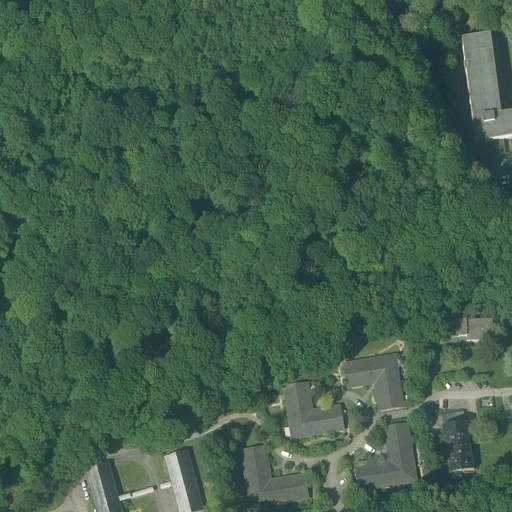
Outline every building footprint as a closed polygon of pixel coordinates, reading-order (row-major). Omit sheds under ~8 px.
[(511,139),(511,114),(501,116),(490,36),(461,40),(475,145),(494,142),(504,141),(511,139)] [(488,314),(460,315),(460,311),(439,312),(439,334),(455,334),(455,330),(459,329),(459,333),(461,333),(461,339),(485,338),(485,329),(488,329),(488,314)] [(376,388),(379,412),(403,408),(402,401),(399,401),(399,398),(402,398),(395,357),(344,365),(345,375),(348,375),(349,378),(346,378),(348,389),(371,385),(371,383),(375,382),(377,384),(377,388),(376,388)] [(285,398),(292,439),(343,431),(342,420),(338,421),(338,418),(341,418),(339,407),(316,411),(316,413),(312,413),(310,412),(309,408),(311,408),(308,384),(284,388),(285,395),(288,394),(288,397),(285,398)] [(447,474),(447,476),(471,471),(471,470),(469,471),(468,465),(470,464),(461,412),(460,412),(439,416),(441,426),(439,427),(439,428),(442,427),(443,434),(440,435),(443,452),(446,452),(447,459),(444,460),(446,467),(448,467),(450,474),(447,474)] [(358,482),(359,492),(416,483),(407,426),(397,427),(397,430),(394,431),(394,428),(384,429),(387,448),(389,450),(390,449),(391,452),(389,453),(388,455),(389,463),(379,465),(378,467),(378,468),(375,469),(375,467),(372,466),(355,468),(357,479),(360,478),(360,481),(358,482)] [(241,452),(251,509),(308,500),(306,490),(303,490),(303,487),(306,487),(304,477),(287,479),(285,482),(286,483),(283,484),(282,482),(280,480),(270,482),(269,474),(267,472),(265,472),(265,469),(266,469),(268,467),(265,448),(255,450),(255,453),(252,453),(252,451),(241,452)] [(165,458),(171,483),(160,486),(161,491),(173,488),(178,511),(202,511),(187,453),(188,452),(187,452),(164,458),(164,459),(165,458)] [(152,488),(117,498),(108,463),(109,463),(109,462),(84,468),(85,469),(86,469),(96,508),(95,508),(96,511),(121,511),(119,502),(153,493),(152,488)]
